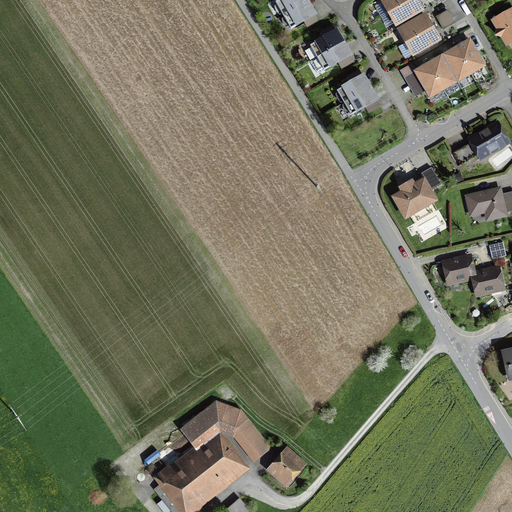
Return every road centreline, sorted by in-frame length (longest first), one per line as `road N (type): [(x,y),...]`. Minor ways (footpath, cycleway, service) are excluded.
road 1 (track): [(451,345),(428,358),(301,504),(282,506),(252,485),(215,511)]
road 2 (unclassified): [(365,179),(351,177),(239,0)]
road 3 (residential): [(460,359),(367,199),(365,179)]
road 4 (residential): [(511,90),(365,179)]
